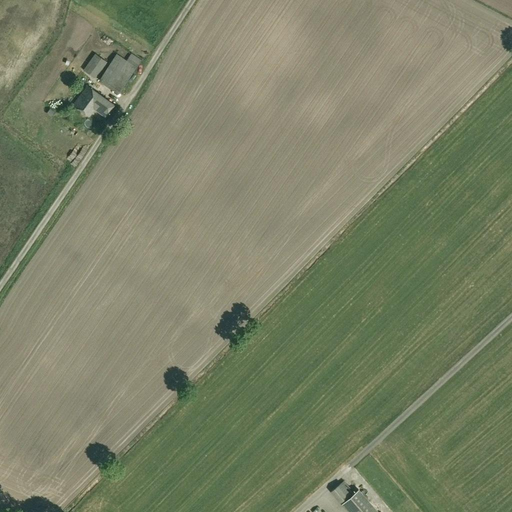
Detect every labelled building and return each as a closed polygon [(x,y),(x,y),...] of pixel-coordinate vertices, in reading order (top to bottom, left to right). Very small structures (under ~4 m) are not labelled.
[(95,54),(84,70),(95,78),(107,62),(95,54)] [(119,94),(136,67),(141,60),(131,54),(127,61),(116,54),(99,80),(119,94)] [(87,86),(73,105),(89,117),(94,110),(105,118),(114,105),(87,86)] [(54,116),(58,112),(52,107),(48,111),(54,116)] [(377,511),(364,496),(358,489),(351,495),(341,483),(331,491),(350,511),(377,511)]
